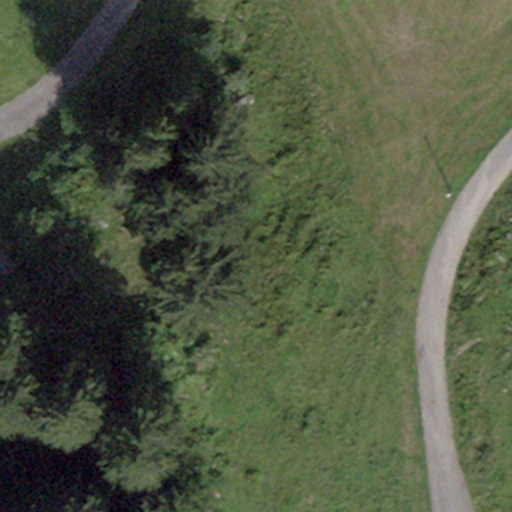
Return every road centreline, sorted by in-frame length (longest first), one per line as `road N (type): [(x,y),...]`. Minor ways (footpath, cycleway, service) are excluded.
road 1 (track): [(461,511),(436,312),(449,230),(511,151)]
road 2 (track): [(110,0),(59,73),(0,119)]
